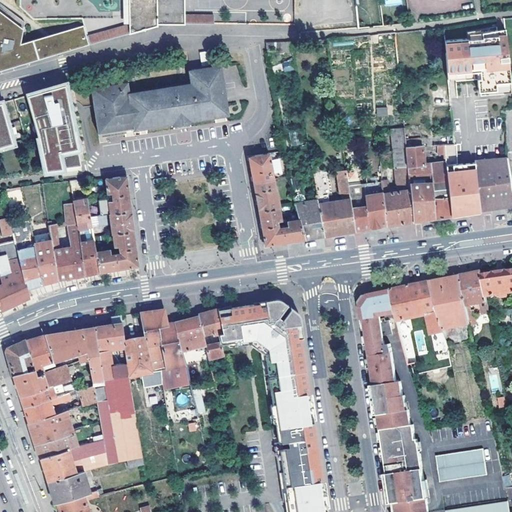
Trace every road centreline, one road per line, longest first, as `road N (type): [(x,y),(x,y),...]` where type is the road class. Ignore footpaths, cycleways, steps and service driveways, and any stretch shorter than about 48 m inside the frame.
road 1 (residential): [(312,309),(344,511)]
road 2 (residential): [(377,511),(349,315)]
road 3 (tertiary): [(341,261),(511,238)]
road 4 (tertiary): [(0,330),(84,299),(159,287)]
road 5 (residential): [(231,145),(251,274)]
road 6 (residential): [(159,287),(141,158)]
road 7 (residential): [(251,35),(261,117),(231,145)]
